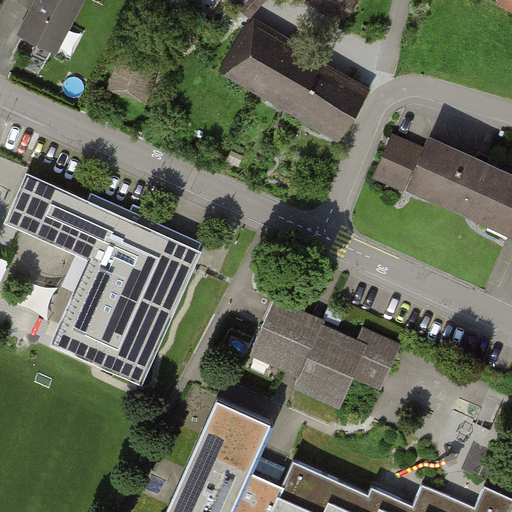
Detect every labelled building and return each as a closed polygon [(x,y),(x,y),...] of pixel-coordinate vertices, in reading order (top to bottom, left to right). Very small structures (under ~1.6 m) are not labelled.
[(0,0),(0,14),(3,16),(11,0),(15,0),(22,3),(23,0),(0,0)] [(23,0),(22,3),(39,12),(30,29),(63,46),(86,0),(23,0)] [(262,0),(249,0),(243,7),(250,14),(262,0)] [(314,0),(345,18),(355,0),(314,0)] [(249,24),(224,67),(341,136),(366,93),(249,24)] [(128,56),(116,90),(150,102),(162,68),(128,56)] [(421,150),(392,137),(381,163),(410,175),(421,150)] [(511,174),(430,138),(410,183),(511,227),(511,174)] [(88,201),(29,174),(9,219),(91,255),(54,339),(142,378),(199,251),(147,228),(154,214),(133,205),(131,210),(92,192),(88,201)] [(364,341),(277,302),(253,353),(303,376),(299,387),(342,406),(356,375),(383,387),(402,343),(370,328),(364,341)] [(218,398),(167,511),(278,511),(289,488),(250,471),(272,421),(218,398)] [(289,488),(278,511),(511,511),(511,496),(489,486),(480,507),(427,484),(418,505),(379,488),(376,495),(301,462),(289,488)]
